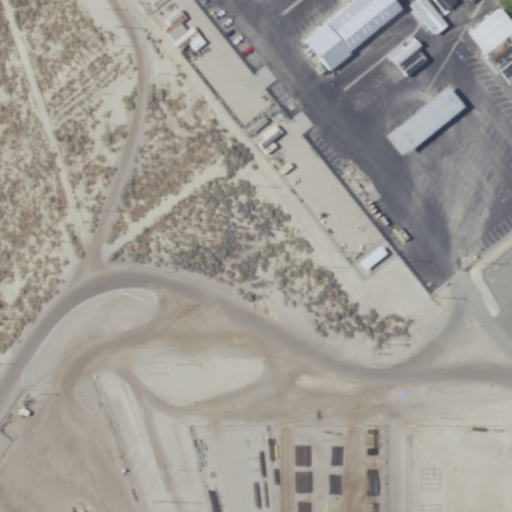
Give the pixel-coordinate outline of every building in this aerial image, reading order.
[(403,13),(393,0),(352,0),(302,36),(325,68),(403,13)] [(454,4),(451,0),(412,0),(409,2),(433,36),(447,26),(439,15),(454,4)] [(511,84),(511,22),(501,6),(466,29),(506,88),(511,84)] [(184,44),(191,52),(203,43),(189,26),(183,31),(175,22),(162,33),(176,50),(184,44)] [(420,45),(407,37),(390,62),(410,76),(424,56),(416,50),(420,45)] [(270,78),(260,66),(248,75),(259,88),(270,78)] [(388,88),(398,81),(390,70),(380,77),(388,88)] [(464,109),(449,88),(389,131),(405,152),(464,109)] [(384,254),(378,246),(356,262),(362,270),(384,254)]
